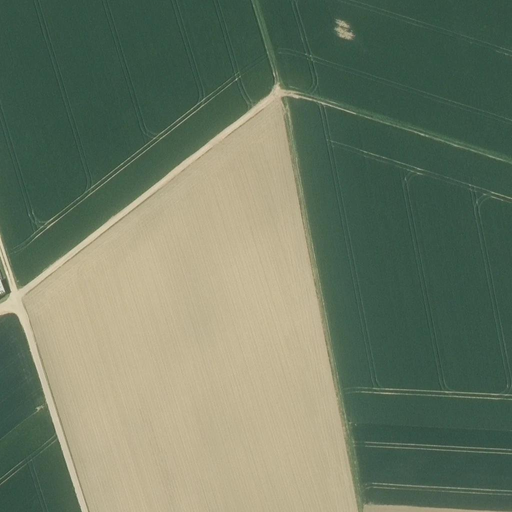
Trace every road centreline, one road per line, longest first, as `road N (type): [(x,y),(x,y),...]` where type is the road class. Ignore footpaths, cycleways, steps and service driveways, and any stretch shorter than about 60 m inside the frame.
road 1 (track): [(358,511),(275,89)]
road 2 (track): [(22,302),(147,186),(275,89)]
road 3 (track): [(275,89),(511,159)]
road 4 (track): [(85,511),(22,302)]
